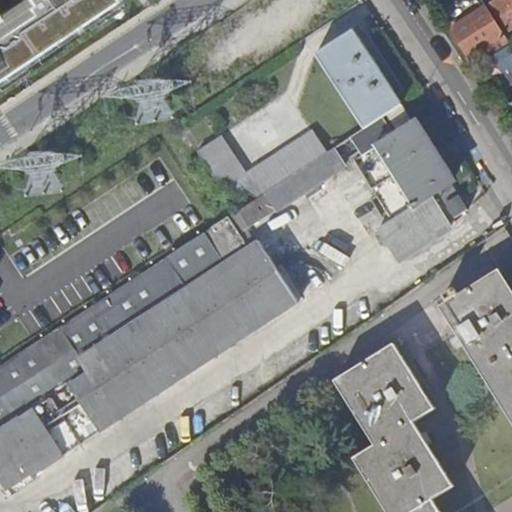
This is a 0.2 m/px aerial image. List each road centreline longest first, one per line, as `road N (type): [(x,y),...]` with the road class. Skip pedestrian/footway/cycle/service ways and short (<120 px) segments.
road 1 (residential): [(0,130),(196,0)]
road 2 (residential): [(511,188),(393,0)]
